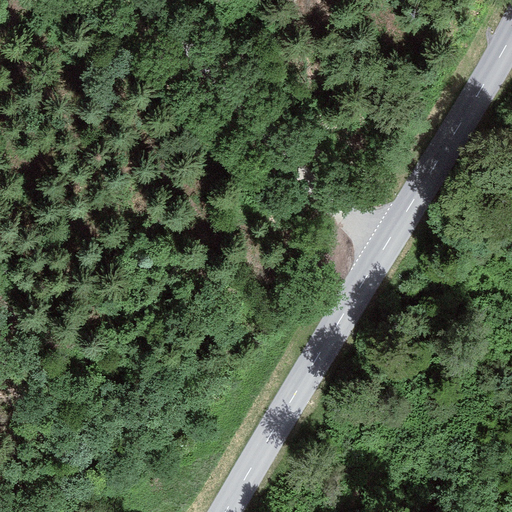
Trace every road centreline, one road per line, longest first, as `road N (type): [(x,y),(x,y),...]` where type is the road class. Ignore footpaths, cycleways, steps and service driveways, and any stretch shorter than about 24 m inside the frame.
road 1 (tertiary): [(231,511),(495,86),(511,45)]
road 2 (track): [(392,248),(297,172),(146,0)]
